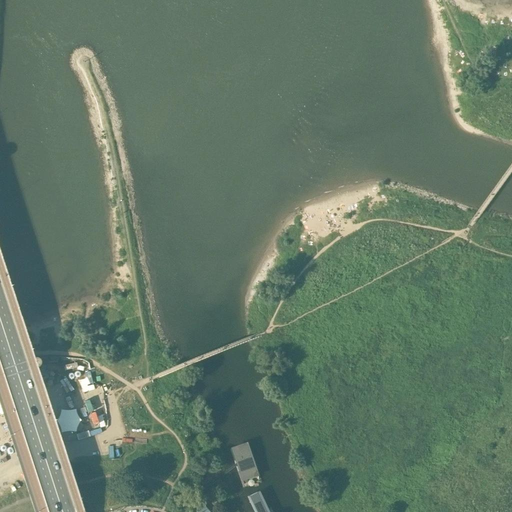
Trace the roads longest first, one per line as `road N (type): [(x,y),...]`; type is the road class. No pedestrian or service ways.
road 1 (primary): [(61,511),(15,374)]
road 2 (unclassified): [(116,399),(0,477)]
